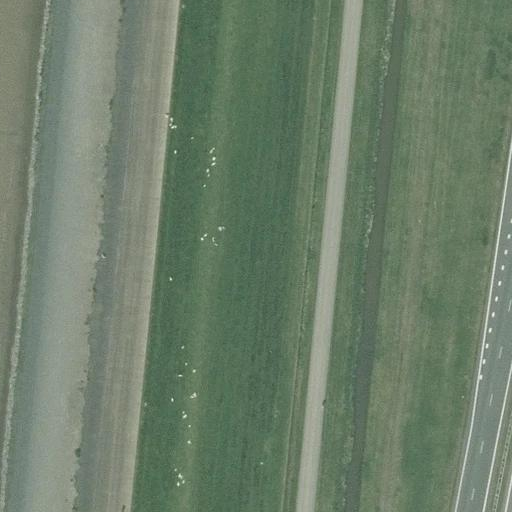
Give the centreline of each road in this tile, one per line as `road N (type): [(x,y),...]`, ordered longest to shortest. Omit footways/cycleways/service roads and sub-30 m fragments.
road 1 (unclassified): [(297,511),(347,0)]
road 2 (trunk): [(511,286),(468,511)]
